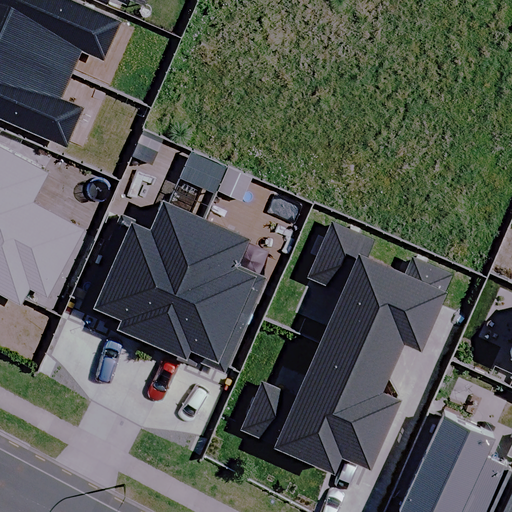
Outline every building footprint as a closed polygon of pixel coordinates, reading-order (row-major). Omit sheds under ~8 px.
[(0,0),(0,45),(70,77),(81,53),(101,62),(117,25),(60,0),(18,0),(16,7),(0,0)] [(70,77),(0,45),(0,121),(61,149),(78,112),(58,103),(70,77)] [(0,298),(16,307),(27,286),(48,297),(82,233),(30,205),(46,176),(0,152),(0,298)] [(150,350),(205,225),(161,206),(150,233),(120,220),(79,312),(106,323),(103,330),(150,350)] [(205,225),(150,350),(184,365),(188,355),(223,370),(262,281),(234,269),(245,243),(205,225)] [(338,294),(315,345),(385,376),(397,348),(417,356),(451,279),(411,262),(403,281),(363,263),(372,244),(333,227),(309,282),(338,294)] [(385,376),(315,345),(292,399),(262,386),(241,433),(275,447),(273,452),(331,478),(339,459),(367,472),(397,404),(376,395),(385,376)] [(494,439),(444,416),(399,511),(489,511),(508,473),(483,461),(494,439)]
